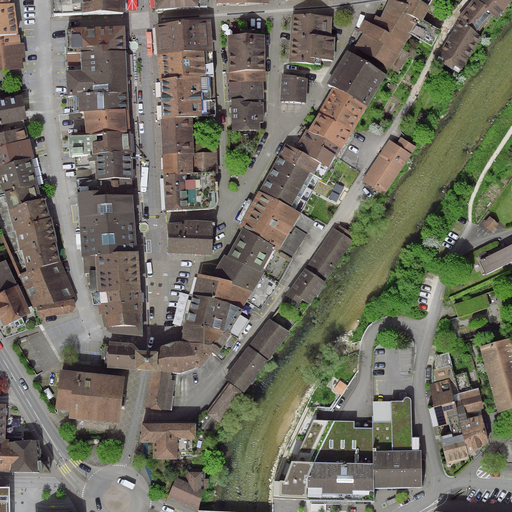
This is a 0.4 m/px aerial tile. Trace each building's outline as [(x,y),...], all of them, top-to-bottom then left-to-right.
[(0,0),(0,37),(17,36),(14,1),(9,2),(8,0),(0,0)] [(125,0),(53,0),(53,1),(54,18),(127,16),(125,0)] [(207,0),(154,0),(156,14),(208,9),(207,0)] [(402,2),(397,0),(388,0),(380,17),(409,33),(417,17),(405,12),(409,4),(402,2)] [(430,4),(421,0),(403,0),(402,2),(409,4),(405,12),(417,17),(422,19),(427,11),(429,7),(430,4)] [(511,0),(477,0),(476,1),(492,15),(498,20),(511,4),(511,0)] [(492,15),(476,1),(468,13),(459,25),(478,35),(492,15)] [(380,17),(376,15),(372,23),(364,19),(358,30),(363,33),(399,52),(401,49),(409,33),(380,17)] [(333,18),(292,16),(291,34),(290,61),(331,63),(333,18)] [(417,17),(409,33),(433,44),(441,28),(432,23),(422,19),(417,17)] [(157,27),(158,55),(207,54),(213,54),(211,23),(157,27)] [(478,35),(459,25),(439,61),(462,75),(483,38),(478,35)] [(125,29),(66,30),(67,56),(81,56),(125,55),(125,29)] [(399,52),(363,33),(351,53),(386,73),(389,69),(399,52)] [(17,36),(0,37),(0,69),(24,67),(23,58),(27,56),(25,43),(21,43),(21,35),(17,36)] [(265,35),(228,35),(229,82),(263,81),(266,81),(266,70),(265,35)] [(399,52),(389,69),(398,74),(410,54),(403,50),(401,49),(399,52)] [(347,51),(328,84),(333,87),(367,107),(386,73),(351,53),(347,51)] [(207,54),(158,55),(158,69),(158,82),(209,79),(208,67),(207,54)] [(128,97),(125,55),(81,56),(82,73),(67,74),(67,100),(128,97)] [(308,77),(282,76),(281,101),(306,102),(308,77)] [(158,82),(160,121),(195,119),(215,119),(214,79),(209,79),(158,82)] [(263,81),(229,82),(229,89),(229,98),(230,104),(263,103),(263,81)] [(367,107),(333,87),(318,112),(352,131),(354,129),(367,107)] [(128,97),(67,100),(68,114),(84,114),(129,113),(128,97)] [(22,98),(0,101),(0,135),(19,131),(17,124),(27,122),(22,98)] [(263,103),(230,104),(230,117),(230,134),(263,133),(263,103)] [(352,131),(318,112),(308,130),(341,148),(342,149),(352,131)] [(130,124),(129,113),(84,114),(86,126),(87,139),(131,136),(130,124)] [(160,121),(160,157),(196,155),(195,119),(160,121)] [(0,170),(31,162),(36,161),(27,129),(19,131),(0,135),(0,170)] [(341,148),(308,130),(306,129),(295,149),(328,167),(335,156),(336,157),(341,148)] [(132,156),(131,136),(87,139),(71,139),(73,161),(91,159),(132,156)] [(393,143),(365,184),(380,194),(386,198),(419,149),(402,137),(396,145),(393,143)] [(285,143),(259,190),(300,213),(319,178),(322,179),(328,167),(295,149),(285,143)] [(160,157),(161,178),(196,177),(215,176),(219,176),(218,154),(196,155),(160,157)] [(91,159),(93,182),(133,180),(132,156),(91,159)] [(31,162),(0,170),(0,173),(5,192),(37,183),(31,162)] [(196,177),(161,178),(164,215),(197,213),(209,211),(215,208),(219,204),(219,195),(216,195),(215,176),(196,177)] [(134,199),(133,180),(93,182),(93,196),(93,200),(134,199)] [(10,211),(8,212),(14,232),(17,231),(50,222),(45,202),(41,204),(37,183),(5,192),(10,211)] [(300,213),(259,190),(238,228),(241,230),(279,251),(293,226),(300,213)] [(93,200),(93,196),(77,197),(78,203),(80,231),(135,228),(134,202),(134,199),(93,200)] [(315,221),(300,213),(293,226),(307,234),(315,221)] [(499,224),(490,216),(483,224),(492,232),(499,224)] [(17,231),(28,273),(61,262),(53,221),(50,222),(17,231)] [(184,226),(169,226),(169,240),(168,255),(194,256),(212,256),(213,223),(185,222),(184,226)] [(293,226),(279,251),(292,258),(307,234),(293,226)] [(333,230),(306,269),(327,283),(354,242),(352,241),(355,236),(340,226),(336,232),(333,230)] [(135,228),(80,231),(83,260),(87,260),(137,257),(135,228)] [(279,251),(241,230),(234,244),(225,257),(264,277),(266,274),(279,251)] [(511,244),(480,260),(487,274),(511,261),(511,244)] [(266,274),(279,284),(292,258),(279,251),(266,274)] [(139,294),(137,257),(87,260),(91,294),(139,294)] [(218,268),(211,279),(253,293),(264,277),(225,257),(218,268)] [(28,273),(19,276),(23,286),(33,307),(39,320),(49,318),(66,315),(76,313),(77,299),(61,262),(28,273)] [(0,295),(17,288),(5,263),(0,264),(0,295)] [(306,269),(285,298),(297,306),(302,301),(311,307),(327,283),(306,269)] [(253,293),(249,301),(261,309),(279,284),(266,274),(264,277),(253,293)] [(211,279),(199,275),(195,285),(191,295),(243,311),(249,301),(253,293),(211,279)] [(17,288),(0,295),(0,315),(6,328),(31,317),(28,309),(33,307),(23,286),(17,288)] [(486,293),(454,304),(458,317),(491,306),(486,293)] [(139,294),(91,294),(96,309),(140,307),(139,294)] [(243,311),(191,295),(187,310),(183,324),(225,334),(230,335),(231,333),(241,315),(243,311)] [(140,307),(96,309),(99,315),(141,316),(140,307)] [(141,316),(99,315),(107,332),(143,332),(141,316)] [(250,321),(241,315),(231,333),(238,338),(250,321)] [(289,332),(269,318),(249,346),(269,361),(289,332)] [(225,334),(183,324),(183,334),(183,343),(220,345),(225,334)] [(511,408),(511,343),(511,338),(480,347),(498,412),(511,408)] [(106,371),(135,373),(137,353),(137,344),(108,342),(106,371)] [(159,349),(158,355),(157,375),(174,376),(183,375),(203,367),(220,345),(183,343),(176,343),(159,349)] [(269,361),(249,346),(224,378),(228,381),(244,393),(269,361)] [(449,352),(437,355),(434,369),(434,383),(429,384),(434,407),(438,426),(439,427),(449,424),(451,433),(441,436),(440,437),(447,464),(469,458),(468,455),(459,422),(468,420),(466,413),(482,409),(484,408),(479,388),(471,390),(466,372),(455,375),(449,352)] [(137,353),(135,373),(137,373),(143,374),(145,374),(150,374),(154,374),(157,375),(158,355),(156,355),(150,354),(146,354),(142,354),(137,353)] [(99,376),(61,372),(57,411),(71,412),(70,421),(121,427),(126,379),(99,376)] [(154,374),(150,374),(148,399),(152,399),(171,401),(172,395),(174,376),(157,375),(154,374)] [(347,385),(339,380),(333,390),(341,395),(347,385)] [(244,393),(228,381),(206,412),(219,422),(222,424),(244,393)] [(373,430),(374,488),(416,487),(422,487),(421,450),(419,450),(418,436),(413,436),(411,400),(411,398),(409,397),(408,397),(406,397),(404,398),(404,400),(372,400),(373,430)] [(438,426),(434,407),(429,408),(433,427),(438,426)] [(468,420),(459,422),(468,455),(489,443),(482,415),(482,409),(466,413),(468,420)] [(219,422),(206,412),(196,424),(209,434),(219,422)] [(308,475),(315,461),(335,421),(314,419),(295,461),(292,461),(285,480),(275,480),(273,499),(306,500),(308,486),(308,475)] [(308,486),(306,500),(374,502),(374,488),(373,430),(355,430),(355,423),(335,421),(315,461),(308,475),(308,486)] [(196,424),(140,423),(140,442),(153,442),(153,459),(178,459),(178,438),(196,438),(196,424)] [(449,424),(439,427),(441,436),(451,433),(449,424)] [(9,439),(6,439),(0,444),(0,469),(9,470),(9,472),(51,473),(49,457),(41,457),(40,440),(9,442),(9,439)] [(177,477),(167,498),(197,511),(199,511),(207,490),(205,471),(186,471),(186,482),(177,477)] [(9,511),(9,487),(0,487),(0,511),(9,511)]
